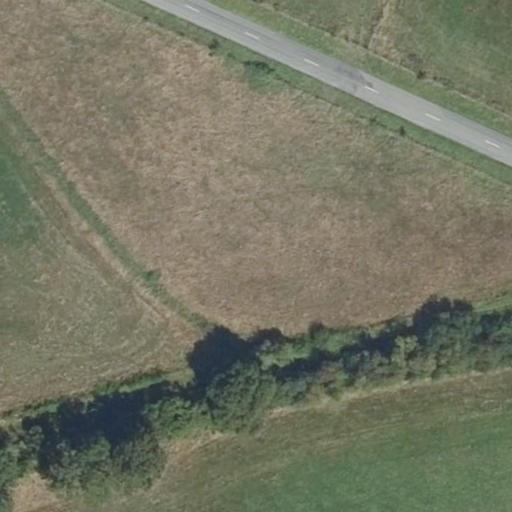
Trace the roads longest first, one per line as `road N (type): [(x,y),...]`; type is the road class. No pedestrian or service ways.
road 1 (track): [(0,448),(511,322)]
road 2 (secondary): [(511,149),(178,0)]
